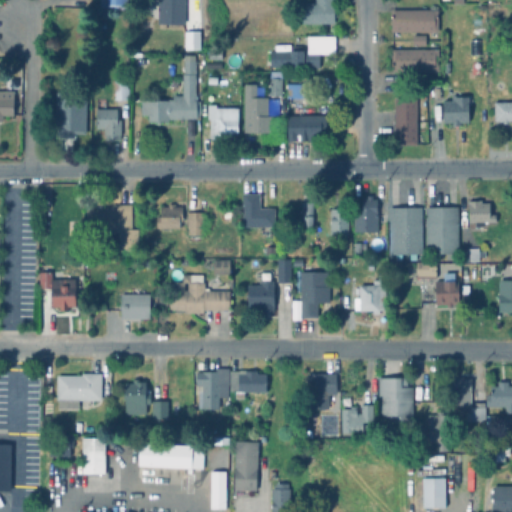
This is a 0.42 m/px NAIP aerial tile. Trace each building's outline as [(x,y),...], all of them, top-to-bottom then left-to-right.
[(127,0),(127,9),(98,8),(98,0),(127,0)] [(183,0),(183,23),(156,22),(156,0),(183,0)] [(333,0),(333,23),(304,23),(304,1),(314,1),(314,0),(333,0)] [(437,8),(437,30),(390,31),(390,9),(437,8)] [(199,30),(199,48),(184,48),(184,30),(199,30)] [(425,34),(425,44),(412,44),(411,34),(425,34)] [(334,36),(334,53),(318,53),(318,67),(288,67),(288,66),(269,66),(269,50),(288,50),(288,49),(291,49),(291,44),(302,44),(301,49),(307,49),(307,35),(334,36)] [(437,48),(438,70),(391,71),(391,48),(437,48)] [(221,49),(221,58),(208,58),(208,49),(221,49)] [(194,54),(195,95),(196,95),(196,100),(199,100),(199,116),(196,116),(196,118),(167,118),(167,120),(147,121),(147,114),(141,114),(140,99),(172,98),(172,94),(182,94),(181,73),(183,73),(183,54),(194,54)] [(240,82),(232,83),(231,77),(233,77),(233,71),(239,70),(240,82)] [(281,71),(281,95),(267,95),(267,77),(269,77),(269,71),(281,71)] [(129,86),(129,98),(113,98),(113,81),(127,81),(127,86),(129,86)] [(271,115),(271,131),(244,131),(243,83),(255,83),(255,96),(266,96),(267,115),(271,115)] [(302,83),(302,97),(287,97),(287,83),(302,83)] [(0,90),(12,90),(12,115),(1,115),(1,120),(0,120),(0,90)] [(468,96),(468,121),(459,122),(459,124),(451,124),(451,122),(442,122),(442,100),(451,100),(451,94),(459,94),(459,96),(468,96)] [(416,98),(416,144),(394,144),(394,100),(404,100),(404,98),(416,98)] [(511,101),(511,120),(509,120),(509,123),(501,123),(501,120),(494,120),(494,101),(511,101)] [(237,107),(236,133),(231,132),(231,138),(209,138),(209,119),(207,119),(207,104),(215,104),(215,107),(237,107)] [(120,118),(120,140),(103,139),(103,129),(94,128),(94,107),(115,108),(115,118),(120,118)] [(325,114),(325,144),(308,144),(305,139),(287,139),(286,114),(325,114)] [(274,208),(274,226),(273,226),(272,233),(261,233),(261,226),(241,226),(242,193),(259,193),(259,205),(266,205),(266,208),(274,208)] [(372,195),(372,199),(377,199),(377,231),(353,231),(354,213),(361,213),(361,199),(367,199),(367,195),(372,195)] [(482,200),(482,202),(489,202),(490,214),(496,214),(496,222),(490,222),(483,222),(469,222),(468,201),(482,200)] [(312,202),(312,227),(300,226),(300,202),(312,202)] [(130,203),(130,228),(137,228),(138,249),(117,250),(117,236),(86,237),(85,208),(103,208),(103,206),(110,206),(110,204),(130,203)] [(175,203),(175,205),(182,205),(183,227),(155,227),(154,215),(158,215),(158,206),(168,205),(168,203),(175,203)] [(421,206),(421,253),(389,254),(388,207),(421,206)] [(457,206),(458,253),(452,253),(452,259),(446,259),(446,253),(438,253),(438,259),(432,259),(431,253),(426,253),(425,206),(457,206)] [(347,208),(347,233),(335,233),(335,235),(329,235),(330,208),(347,208)] [(202,214),(202,237),(187,237),(187,215),(202,214)] [(479,260),(460,261),(459,248),(478,247),(479,260)] [(228,257),(228,272),(212,272),(212,257),(228,257)] [(378,269),(362,270),(361,261),(378,260),(378,269)] [(435,261),(435,277),(415,277),(415,264),(419,264),(419,261),(435,261)] [(289,266),(289,281),(277,281),(276,267),(289,266)] [(271,271),(272,310),(260,310),(260,302),(240,302),(240,283),(258,283),(258,279),(259,279),(259,272),(261,268),(269,268),(271,271)] [(53,269),(53,276),(74,276),(75,304),(68,304),(68,308),(59,308),(59,304),(51,305),(50,285),(40,286),(39,269),(53,269)] [(328,284),(328,300),(317,300),(317,316),(299,315),(300,269),(326,269),(326,284),(328,284)] [(453,270),(453,277),(457,277),(458,302),(452,302),(452,305),(446,305),(446,302),(435,302),(434,278),(443,278),(443,270),(453,270)] [(201,272),(201,280),(203,280),(203,285),(208,286),(208,288),(227,288),(227,308),(202,307),(201,311),(182,310),(182,308),(167,307),(168,280),(181,280),(181,272),(188,272),(201,272)] [(385,278),(385,308),(377,307),(377,311),(372,311),(372,308),(358,308),(358,282),(372,282),(372,278),(385,278)] [(511,311),(498,311),(498,279),(511,279),(511,311)] [(289,281),(290,296),(281,296),(281,282),(289,281)] [(149,292),(148,317),(118,316),(119,291),(149,292)] [(228,366),(228,382),(227,382),(227,395),(217,395),(217,406),(197,406),(197,388),(200,389),(201,384),(194,384),(194,370),(201,370),(201,369),(213,369),(213,366),(228,366)] [(244,368),(256,369),(256,372),(264,372),(264,390),(242,389),(242,395),(233,395),(233,389),(228,389),(228,368),(238,368),(244,368)] [(100,371),(100,398),(76,397),(76,406),(56,406),(56,397),(55,397),(55,373),(80,373),(80,371),(100,371)] [(333,372),(333,392),(327,392),(327,407),(305,407),(305,371),(333,372)] [(466,375),(466,376),(476,376),(476,392),(469,392),(469,403),(450,403),(450,376),(457,376),(457,374),(466,375)] [(412,384),(412,420),(377,420),(377,375),(406,375),(406,384),(412,384)] [(145,379),(145,386),(149,386),(149,402),(145,402),(145,411),(125,412),(124,380),(131,380),(131,377),(138,377),(138,379),(145,379)] [(507,379),(507,383),(511,383),(511,410),(503,410),(503,404),(485,404),(485,383),(498,383),(498,379),(507,379)] [(166,399),(166,416),(151,417),(150,399),(166,399)] [(484,400),(484,419),(465,419),(465,411),(469,411),(469,405),(474,405),(474,400),(484,400)] [(371,402),(372,420),(365,420),(365,426),(340,427),(339,406),(345,406),(345,404),(355,403),(356,411),(360,411),(360,403),(371,402)] [(443,412),(446,412),(446,432),(427,432),(427,413),(434,413),(434,409),(443,409),(443,412)] [(72,433),(72,445),(68,445),(68,455),(47,454),(48,433),(48,431),(72,432),(72,433)] [(103,435),(103,471),(80,471),(80,435),(103,435)] [(508,444),(508,455),(489,455),(489,437),(504,437),(504,444),(508,444)] [(256,439),(254,488),(232,487),(234,438),(256,439)] [(190,443),(189,465),(136,463),(137,440),(190,443)] [(0,441),(9,442),(8,488),(0,488),(0,441)] [(189,465),(190,443),(202,443),(201,466),(189,465)] [(152,465),(151,481),(138,480),(139,464),(152,465)] [(444,472),(415,474),(415,468),(444,466),(444,472)] [(224,469),(224,506),(208,506),(208,469),(224,469)] [(443,476),(444,505),(421,505),(421,476),(443,476)] [(286,481),(286,487),(287,487),(287,511),(270,511),(270,486),(274,486),(274,481),(286,481)] [(511,484),(511,509),(491,509),(491,496),(489,496),(489,490),(491,490),(491,484),(511,484)]
